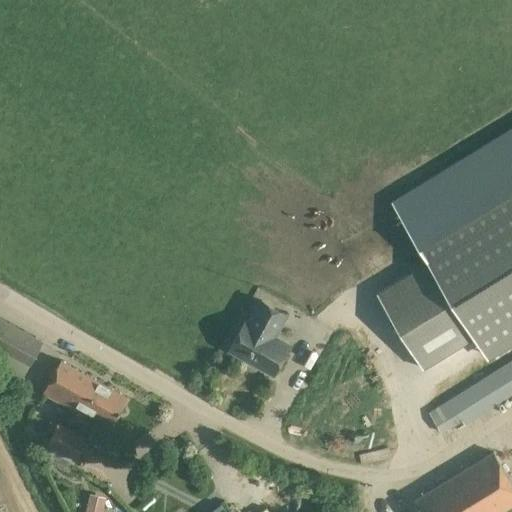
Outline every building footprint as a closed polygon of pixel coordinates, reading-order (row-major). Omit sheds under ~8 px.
[(427,261),(376,293),(422,369),(474,338),(487,360),(511,345),(511,130),(393,204),(415,240),(418,245),(427,261)] [(230,349),(273,373),(289,344),(274,336),(286,314),(261,300),(249,323),(245,321),(230,349)] [(0,351),(29,367),(43,342),(0,317),(0,351)] [(511,359),(428,412),(440,433),(462,421),(465,425),(511,395),(511,359)] [(88,410),(112,423),(127,396),(62,360),(44,393),(85,415),(88,410)] [(87,438),(57,422),(39,457),(68,472),(87,438)] [(420,511),(496,511),(511,502),(511,482),(493,452),(414,501),(420,511)] [(89,493),(84,511),(102,511),(106,496),(89,493)]
